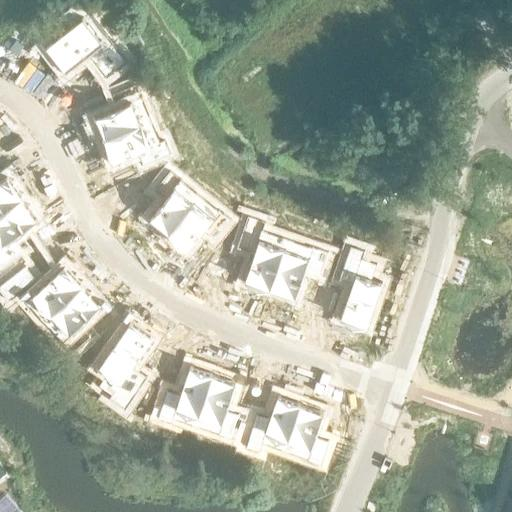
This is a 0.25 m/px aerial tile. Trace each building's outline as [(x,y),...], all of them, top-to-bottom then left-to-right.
[(67,25),(45,42),(66,69),(88,51),(106,74),(127,57),(82,0),(74,0),(58,13),(67,25)] [(370,0),(383,14),(398,0),(370,0)] [(485,0),(475,0),(465,9),(491,39),(507,25),(485,0)] [(511,0),(485,0),(507,25),(511,21),(511,0)] [(465,9),(449,23),(475,54),(491,39),(465,9)] [(449,23),(432,38),(458,68),(475,54),(449,23)] [(263,37),(243,54),(254,67),(263,59),(278,77),(312,48),(309,45),(311,43),(301,32),(299,34),(295,30),(273,49),(263,37)] [(16,38),(9,48),(16,54),(24,44),(16,38)] [(312,48),(278,77),(294,95),(285,102),(296,115),(316,99),(306,87),(328,67),(324,63),(327,61),(317,49),(314,52),(312,48)] [(511,49),(503,54),(507,63),(511,60),(511,49)] [(503,54),(491,59),(495,68),(507,63),(503,54)] [(481,71),(469,77),(473,86),(486,80),(481,71)] [(98,116),(95,118),(101,132),(104,130),(105,134),(104,135),(105,136),(144,119),(143,118),(142,119),(133,98),(143,93),(138,80),(114,90),(119,102),(96,112),(98,116)] [(345,116),(332,138),(347,147),(352,137),(373,149),(395,111),(392,109),(393,106),(380,99),(379,101),(374,98),(359,124),(345,116)] [(395,111),(373,149),(393,161),(387,171),(402,180),(415,158),(401,149),(417,124),(412,121),(414,119),(400,111),(399,113),(395,111)] [(144,119),(105,136),(114,159),(139,149),(144,161),(168,151),(162,138),(153,141),(144,119)] [(163,193),(148,212),(151,215),(149,218),(161,227),(163,225),(166,227),(166,228),(166,229),(193,196),(192,195),(191,196),(174,182),(181,173),(169,164),(153,184),(163,193)] [(0,210),(23,194),(8,172),(6,173),(4,170),(0,172),(0,210)] [(23,194),(0,210),(0,239),(2,242),(0,242),(0,258),(2,261),(23,247),(14,234),(38,218),(35,214),(38,212),(28,197),(26,199),(23,196),(24,195),(23,194)] [(193,196),(166,229),(186,245),(203,224),(213,233),(229,213),(218,203),(212,211),(193,196)] [(246,262),(241,275),(244,276),(243,278),(269,287),(284,244),(258,235),(249,263),(246,262)] [(284,244),(269,287),(270,288),(271,287),(275,288),(274,291),(290,297),(291,294),(296,295),(305,268),(320,273),(328,248),(312,243),(309,253),(285,245),(285,244),(284,244)] [(353,276),(339,316),(350,319),(349,323),(361,327),(363,324),(366,325),(382,278),(372,275),(377,260),(362,255),(363,251),(349,246),(340,271),(353,276)] [(52,273),(31,293),(50,313),(83,281),(65,261),(63,263),(61,260),(50,270),(52,273)] [(25,263),(0,282),(0,288),(7,297),(35,275),(25,263)] [(83,281),(50,313),(50,314),(51,313),(68,331),(60,339),(72,351),(90,333),(80,322),(101,302),(98,299),(100,297),(89,284),(86,286),(83,283),(84,282),(83,281)] [(131,317),(98,364),(107,370),(98,383),(111,392),(109,395),(125,407),(147,375),(132,365),(154,333),(145,327),(147,323),(136,316),(134,319),(131,317)] [(166,389),(158,413),(172,418),(175,408),(197,416),(212,372),(188,364),(179,393),(166,389)] [(212,372),(197,416),(199,416),(199,415),(221,423),(217,433),(231,438),(239,413),(226,409),(236,381),(232,380),(233,377),(217,372),(216,375),(213,374),(213,372),(212,372)] [(257,415),(249,440),(263,444),(266,435),(289,442),(302,402),(278,394),(270,419),(257,415)] [(302,402),(289,442),(290,443),(290,441),(312,448),(308,459),(323,463),(330,439),(318,435),(325,411),(321,409),(322,406),(307,402),(306,405),(302,403),(303,402),(302,402)]
